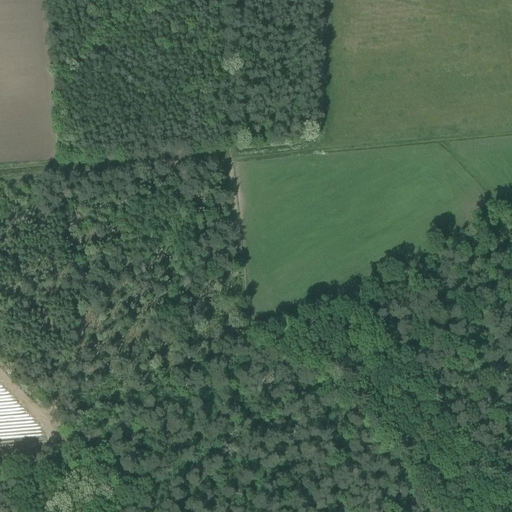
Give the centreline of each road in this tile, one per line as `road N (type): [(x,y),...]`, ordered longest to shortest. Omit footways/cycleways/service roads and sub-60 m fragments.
road 1 (track): [(230,158),(246,333),(320,393),(429,511)]
road 2 (track): [(329,0),(319,143),(230,158)]
road 3 (track): [(0,175),(230,158)]
road 4 (track): [(216,0),(230,158)]
